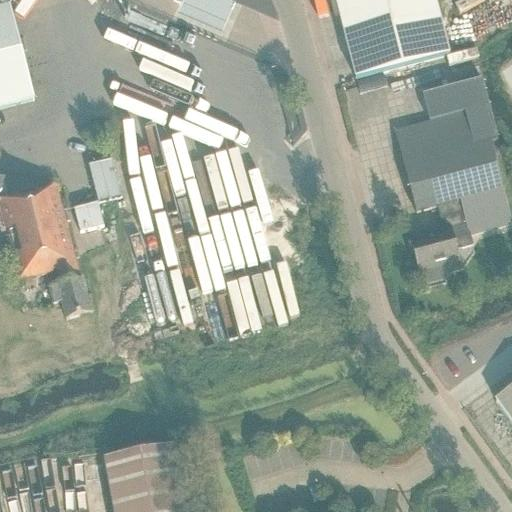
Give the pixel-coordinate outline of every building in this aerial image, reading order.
[(205,0),(190,0),(180,25),(225,44),(238,14),(205,0)] [(435,0),(334,0),(355,81),(450,57),(435,0)] [(0,110),(34,101),(10,8),(0,10),(0,110)] [(429,124),(395,133),(404,168),(416,214),(437,209),(443,232),(411,240),(416,261),(417,263),(420,274),(457,264),(458,264),(459,264),(456,252),(471,248),(472,247),(470,238),(511,226),(509,214),(508,210),(504,195),(503,191),(502,190),(501,184),(495,160),(491,145),(496,143),(480,82),(422,97),(429,124)] [(100,205),(122,199),(112,160),(90,166),(100,205)] [(0,237),(7,236),(19,282),(58,272),(61,286),(49,289),(54,306),(62,304),(66,321),(91,314),(83,281),(80,281),(74,258),(64,217),(56,188),(39,192),(38,190),(25,193),(24,188),(10,192),(11,197),(0,199),(0,237)] [(152,323),(190,316),(185,287),(146,294),(152,323)] [(45,368),(26,347),(13,358),(31,380),(45,368)] [(511,425),(511,389),(495,402),(511,425)] [(114,511),(187,511),(175,447),(105,460),(114,511)]
